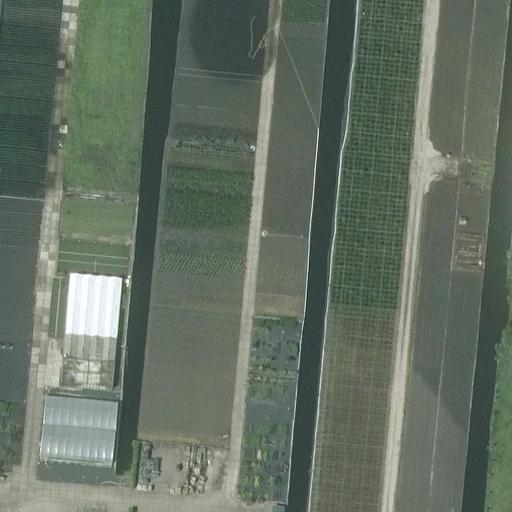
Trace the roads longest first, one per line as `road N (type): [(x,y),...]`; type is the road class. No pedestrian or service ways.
road 1 (unknown): [(0,485),(17,463),(22,438),(65,0)]
road 2 (unknown): [(397,511),(427,185)]
